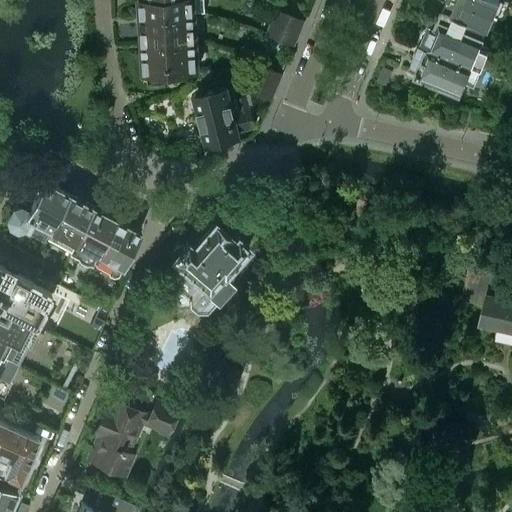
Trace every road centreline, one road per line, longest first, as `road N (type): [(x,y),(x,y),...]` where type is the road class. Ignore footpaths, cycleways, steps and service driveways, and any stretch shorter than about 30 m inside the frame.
road 1 (residential): [(154,213),(31,511)]
road 2 (residential): [(105,0),(114,103),(154,213)]
road 3 (residential): [(511,162),(331,121)]
road 4 (residential): [(0,134),(154,213)]
road 5 (residential): [(154,213),(282,130)]
road 6 (residential): [(337,0),(282,130)]
road 7 (residential): [(331,121),(381,0)]
